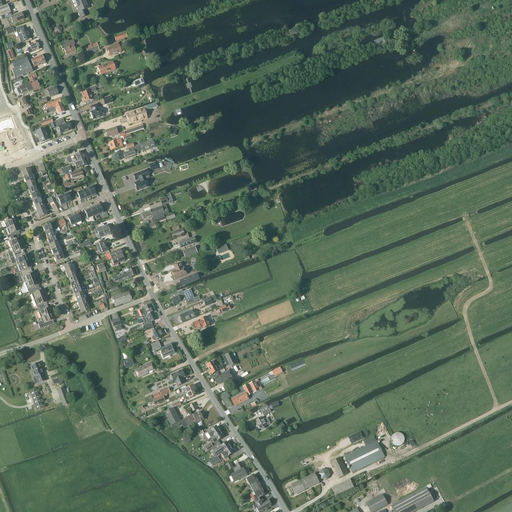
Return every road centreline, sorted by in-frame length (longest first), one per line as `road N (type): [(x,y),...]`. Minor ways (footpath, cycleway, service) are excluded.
road 1 (track): [(475,241),(191,362)]
road 2 (residential): [(286,511),(152,296)]
road 3 (track): [(103,314),(123,411),(201,469),(230,511)]
road 4 (track): [(494,410),(327,486),(294,511)]
road 5 (track): [(475,241),(491,281),(465,313),(494,410),(511,401)]
road 6 (residential): [(81,136),(25,0)]
road 7 (residential): [(81,136),(15,166),(33,226)]
